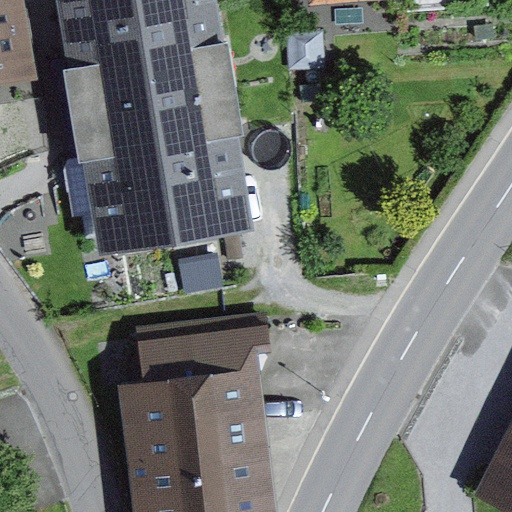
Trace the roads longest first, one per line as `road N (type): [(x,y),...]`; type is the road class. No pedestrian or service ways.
road 1 (secondary): [(324,511),(412,339),(511,184)]
road 2 (residential): [(100,511),(64,405),(0,300)]
